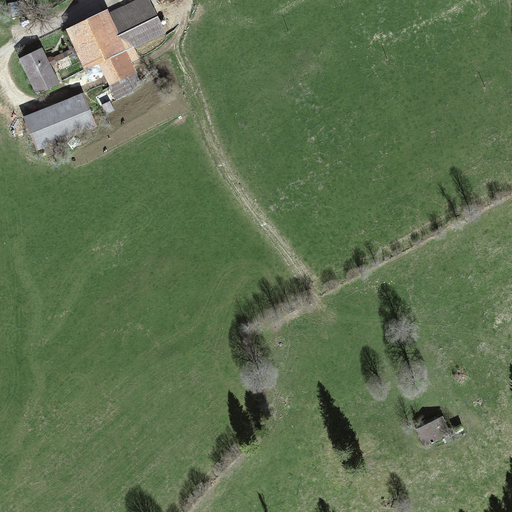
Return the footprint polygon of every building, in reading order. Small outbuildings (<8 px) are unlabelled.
[(32,14),(29,0),(8,4),(11,18),(32,14)] [(148,0),(136,0),(106,15),(123,51),(132,47),(164,31),(148,0)] [(100,61),(123,51),(106,15),(105,12),(68,30),(76,47),(52,58),(49,58),(45,60),(48,66),(78,51),(87,68),(100,61)] [(137,58),(132,47),(123,51),(100,61),(110,84),(110,88),(114,96),(140,83),(129,62),(137,58)] [(37,92),(57,83),(48,66),(45,60),(41,51),(22,61),(37,92)] [(25,118),(37,148),(95,125),(83,95),(25,118)] [(104,107),(107,115),(114,113),(111,105),(104,107)] [(441,418),(418,430),(424,443),(447,432),(441,418)]
